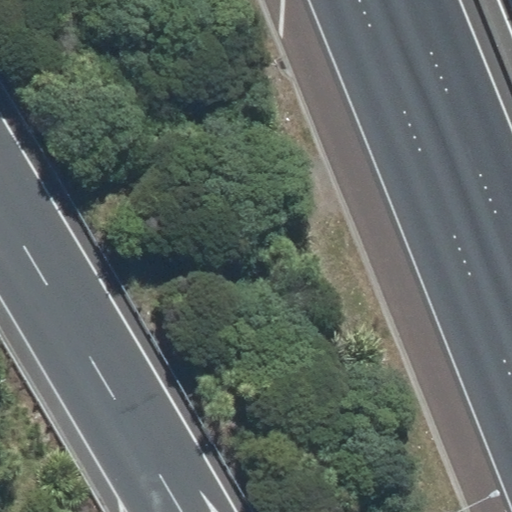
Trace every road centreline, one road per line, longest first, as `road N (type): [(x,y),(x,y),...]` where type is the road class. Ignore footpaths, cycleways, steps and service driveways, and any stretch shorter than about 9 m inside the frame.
road 1 (motorway): [(165,511),(0,241)]
road 2 (motorway): [(511,269),(406,0)]
